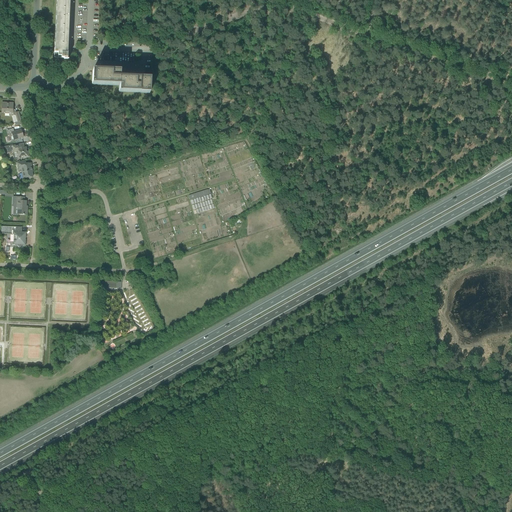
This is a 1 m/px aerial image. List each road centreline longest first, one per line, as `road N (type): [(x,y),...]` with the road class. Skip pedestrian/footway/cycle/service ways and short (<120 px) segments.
road 1 (motorway): [(0,466),(511,182)]
road 2 (motorway): [(511,169),(0,453)]
road 3 (track): [(27,471),(511,201)]
road 4 (track): [(511,260),(433,267),(368,306),(358,327),(85,475),(50,511)]
road 5 (unclassified): [(47,182),(49,197),(100,193),(124,268)]
